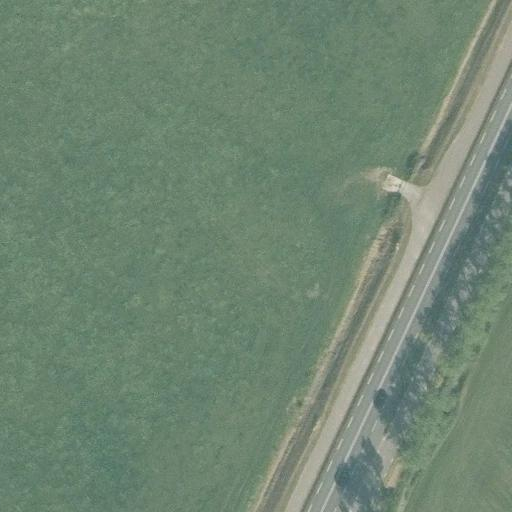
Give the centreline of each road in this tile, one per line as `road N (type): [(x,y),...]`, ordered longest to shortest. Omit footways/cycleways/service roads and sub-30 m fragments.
road 1 (unclassified): [(292,511),(511,41)]
road 2 (primary): [(320,511),(511,102)]
road 3 (unclassified): [(358,511),(511,183)]
